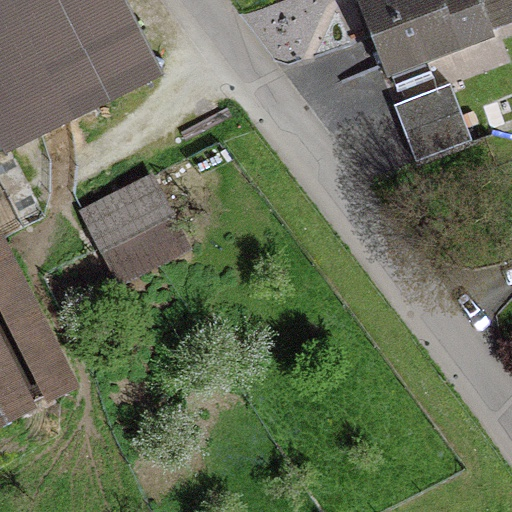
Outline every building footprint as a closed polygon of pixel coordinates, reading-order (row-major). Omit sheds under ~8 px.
[(0,0),(0,150),(7,163),(165,82),(122,0),(0,0)] [(511,0),(360,0),(356,2),(383,73),(387,72),(394,90),(426,78),(419,59),(511,23),(511,0)] [(445,86),(390,107),(411,163),(467,142),(445,86)] [(97,250),(164,215),(146,179),(79,213),(97,250)] [(0,429),(79,389),(1,238),(0,238),(0,429)]
